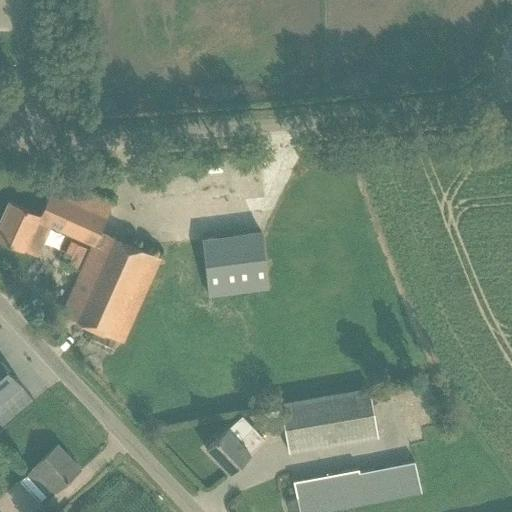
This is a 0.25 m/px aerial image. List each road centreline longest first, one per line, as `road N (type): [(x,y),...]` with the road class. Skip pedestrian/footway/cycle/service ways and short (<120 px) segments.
road 1 (unclassified): [(0,149),(499,106)]
road 2 (unclassified): [(194,511),(0,305)]
